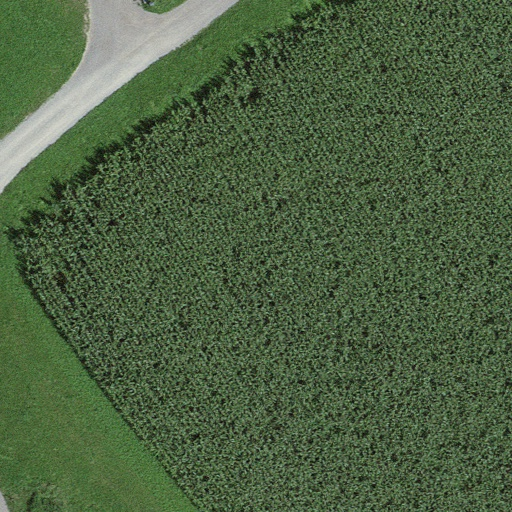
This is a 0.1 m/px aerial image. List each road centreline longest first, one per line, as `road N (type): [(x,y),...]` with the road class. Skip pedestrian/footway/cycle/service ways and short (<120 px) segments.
road 1 (track): [(45,122),(243,0)]
road 2 (track): [(105,0),(96,52),(45,122)]
